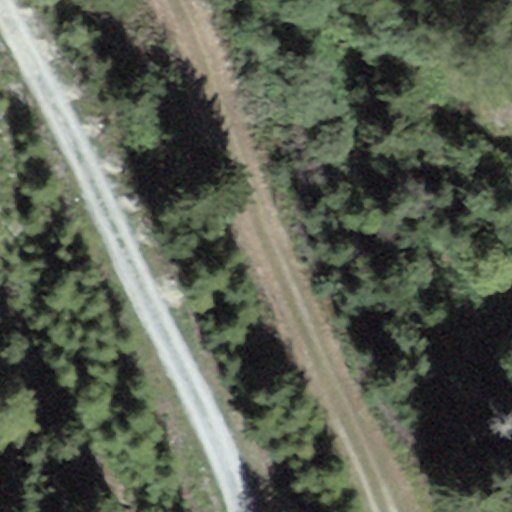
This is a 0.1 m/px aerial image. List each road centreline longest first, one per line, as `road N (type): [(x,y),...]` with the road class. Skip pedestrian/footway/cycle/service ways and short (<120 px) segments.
road 1 (track): [(242,511),(0,4)]
road 2 (track): [(375,511),(167,0)]
